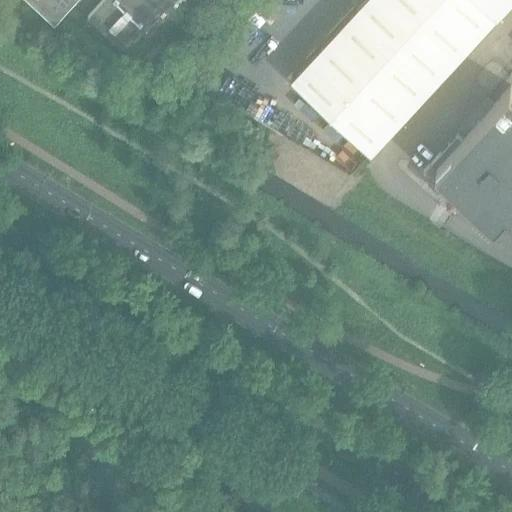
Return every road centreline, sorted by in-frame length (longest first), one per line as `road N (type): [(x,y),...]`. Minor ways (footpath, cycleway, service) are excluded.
road 1 (primary): [(511,474),(0,168)]
road 2 (primary): [(0,231),(463,511)]
